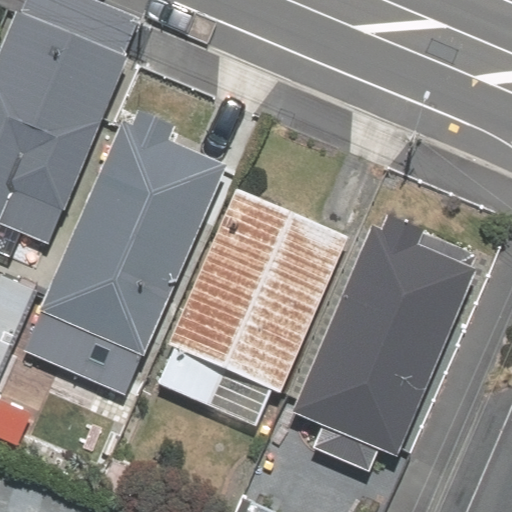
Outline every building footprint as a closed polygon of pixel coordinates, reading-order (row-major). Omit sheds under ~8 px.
[(114,108),(131,68),(11,16),(0,41),(0,247),(6,234),(51,253),(114,108)] [(170,133),(114,108),(51,253),(37,286),(24,317),(142,368),(224,179),(161,153),(170,133)] [(346,235),(232,186),(143,391),(257,440),(346,235)] [(306,453),(391,490),(488,265),(374,216),(287,418),(316,431),(306,453)] [(0,372),(24,317),(37,286),(0,269),(0,372)]
